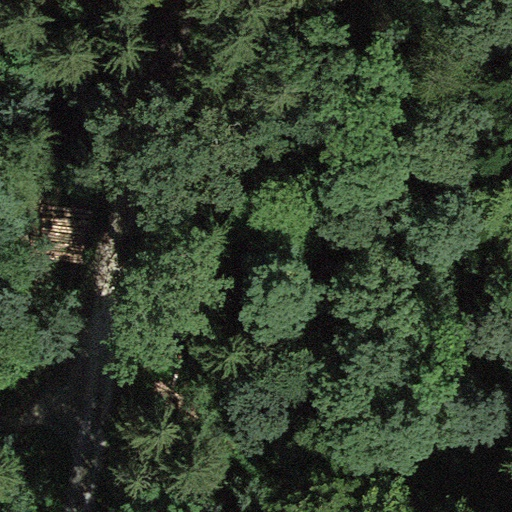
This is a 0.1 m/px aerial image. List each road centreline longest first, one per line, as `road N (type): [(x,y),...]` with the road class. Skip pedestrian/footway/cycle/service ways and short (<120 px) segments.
road 1 (track): [(0,425),(109,320),(293,272),(489,0)]
road 2 (track): [(182,0),(138,129),(95,421),(71,511)]
